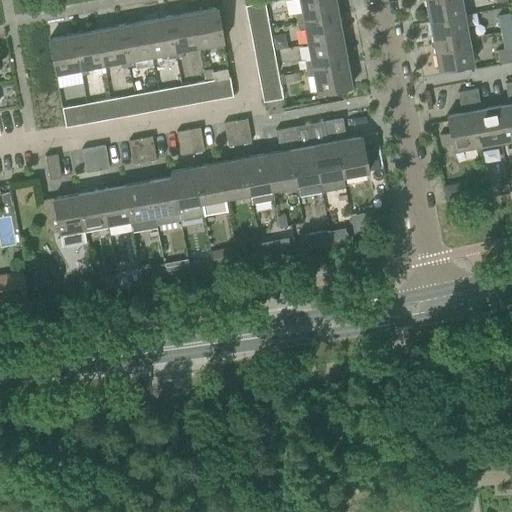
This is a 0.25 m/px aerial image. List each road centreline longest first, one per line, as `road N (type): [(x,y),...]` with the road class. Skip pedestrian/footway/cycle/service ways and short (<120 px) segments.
road 1 (residential): [(0,145),(235,109),(247,93),(234,0)]
road 2 (residential): [(440,293),(383,0)]
road 3 (tertiary): [(0,373),(261,333)]
road 4 (tertiary): [(261,333),(303,339),(445,316)]
road 5 (tertiary): [(440,293),(317,312),(261,333)]
